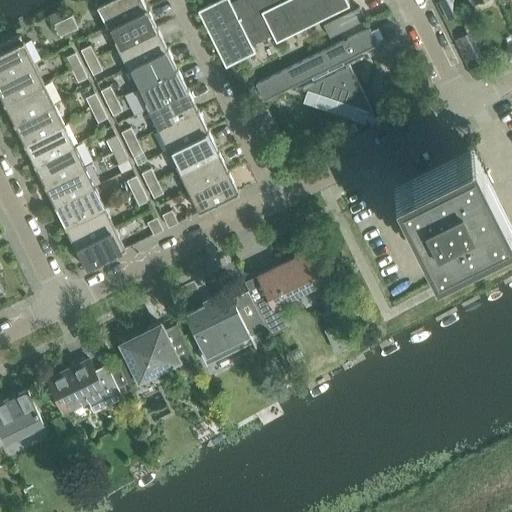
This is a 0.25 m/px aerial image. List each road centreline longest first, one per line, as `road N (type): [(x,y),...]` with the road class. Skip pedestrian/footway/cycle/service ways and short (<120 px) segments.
road 1 (residential): [(64,307),(277,198)]
road 2 (residential): [(175,0),(277,198)]
road 3 (residential): [(277,198),(467,104)]
road 4 (residential): [(64,307),(0,175)]
